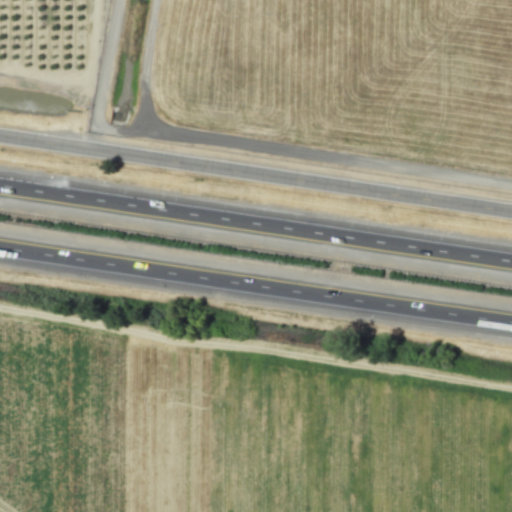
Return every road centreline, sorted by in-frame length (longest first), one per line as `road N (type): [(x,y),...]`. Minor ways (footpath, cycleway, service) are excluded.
road 1 (motorway): [(511,260),(0,184)]
road 2 (residential): [(0,136),(511,211)]
road 3 (motorway): [(0,248),(511,321)]
